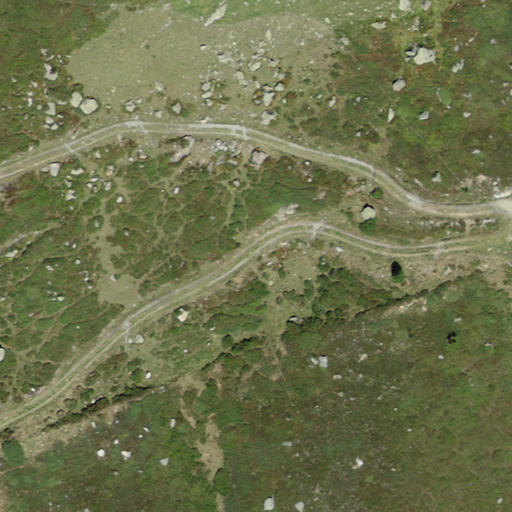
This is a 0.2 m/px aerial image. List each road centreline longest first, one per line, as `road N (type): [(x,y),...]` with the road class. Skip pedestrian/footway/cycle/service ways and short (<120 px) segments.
road 1 (track): [(0,420),(56,389),(128,322),(295,226),(401,252),(511,235)]
road 2 (track): [(511,208),(434,208),(364,168),(204,128),(113,128),(0,172)]
